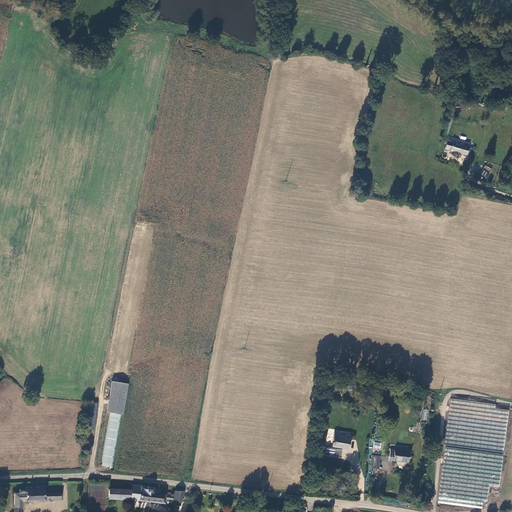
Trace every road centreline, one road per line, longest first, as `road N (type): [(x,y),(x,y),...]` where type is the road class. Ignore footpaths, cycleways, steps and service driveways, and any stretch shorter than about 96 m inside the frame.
road 1 (unclassified): [(0,478),(137,478),(409,511)]
road 2 (unclassified): [(432,511),(448,395),(511,404)]
